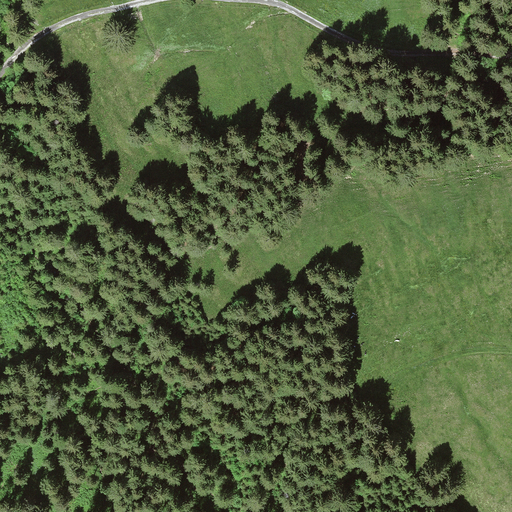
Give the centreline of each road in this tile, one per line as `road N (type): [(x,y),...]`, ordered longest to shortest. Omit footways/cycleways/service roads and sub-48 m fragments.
road 1 (track): [(259,0),(381,49),(511,53)]
road 2 (track): [(0,72),(50,29),(153,0)]
